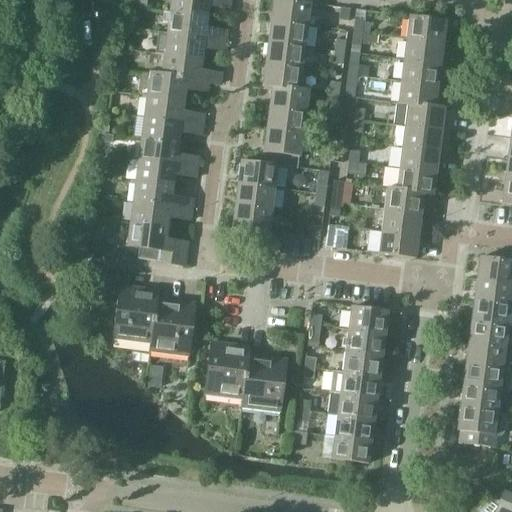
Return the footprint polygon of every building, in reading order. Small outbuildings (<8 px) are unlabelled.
[(146,9),(147,0),(127,0),(127,6),(146,9)] [(171,0),(170,14),(208,19),(209,8),(229,10),(230,0),(171,0)] [(272,0),(270,22),(306,27),(309,5),(272,0)] [(340,9),(337,29),(346,30),(349,10),(340,9)] [(355,11),(352,33),(369,35),(370,24),(363,23),(364,12),(355,11)] [(170,14),(167,35),(225,43),(226,31),(207,29),(208,19),(170,14)] [(408,17),(405,41),(442,46),(445,22),(408,17)] [(270,22),(267,45),(303,50),(306,27),(270,22)] [(352,33),(349,53),(359,54),(360,44),(368,46),(369,43),(377,44),(378,36),(369,35),(352,33)] [(167,35),(164,57),(202,62),(204,50),(223,53),(225,43),(167,35)] [(336,40),(334,53),(343,54),(345,42),(336,40)] [(405,41),(402,60),(439,65),(442,46),(405,41)] [(267,45),(264,65),(301,70),(303,50),(267,45)] [(343,54),(334,53),(333,66),(341,67),(343,54)] [(348,64),(346,76),(356,77),(357,65),(359,54),(349,53),(348,64)] [(164,57),(161,77),(161,79),(207,84),(219,86),(221,74),(201,72),(202,62),(164,57)] [(402,60),(399,83),(436,88),(439,65),(402,60)] [(261,88),(270,89),(298,93),(301,70),(264,65),(261,88)] [(146,98),(185,103),(186,92),(205,95),(207,84),(161,79),(161,77),(149,75),(149,74),(143,73),(140,76),(138,91),(140,95),(146,96),(146,98)] [(356,77),(346,76),(344,88),(354,90),(356,77)] [(330,83),(329,95),(337,96),(339,84),(330,83)] [(397,104),(406,105),(434,109),(436,88),(399,83),(397,104)] [(270,89),(267,109),(305,114),(307,94),(298,93),(270,89)] [(337,96),(329,95),(327,106),(336,107),(337,96)] [(146,98),(143,119),(201,127),(203,116),(183,114),(185,103),(146,98)] [(406,105),(404,126),(440,131),(443,110),(434,109),(406,105)] [(267,109),(265,131),(302,136),(305,114),(267,109)] [(354,109),(352,121),(362,122),(364,110),(354,109)] [(143,119),(140,141),(179,146),(181,135),(200,138),(201,127),(143,119)] [(362,122),(352,121),(350,132),(360,134),(362,122)] [(404,126),(401,147),(437,152),(440,131),(404,126)] [(335,128),(334,139),(343,141),(345,129),(335,128)] [(265,131),(262,154),(264,154),(281,156),(299,158),(302,136),(265,131)] [(343,141),(334,139),(332,151),(342,152),(343,141)] [(140,141),(137,161),(196,169),(197,158),(178,156),(179,146),(140,141)] [(401,147),(398,169),(435,173),(437,152),(401,147)] [(348,151),(347,163),(356,164),(358,152),(348,151)] [(281,156),(264,154),(262,166),(239,163),(236,186),(273,191),(276,167),(279,168),(281,156)] [(511,160),(505,160),(503,182),(511,183),(511,160)] [(137,161),(135,183),(174,188),(175,177),(195,180),(196,169),(137,161)] [(356,164),(347,163),(345,174),(364,177),(366,165),(356,164)] [(398,169),(395,191),(423,194),(432,195),(435,173),(398,169)] [(319,170),(315,196),(324,197),(327,172),(319,170)] [(332,181),(329,204),(339,205),(341,190),(350,192),(351,185),(343,183),(343,182),(332,181)] [(511,183),(503,182),(500,205),(511,206),(511,183)] [(135,183),(132,205),(190,213),(192,201),(172,198),(174,188),(135,183)] [(236,186),(233,207),(270,212),(273,191),(236,186)] [(385,189),(382,211),(420,216),(423,194),(395,191),(385,189)] [(324,197),(315,196),(314,207),(322,208),(324,197)] [(339,205),(329,204),(327,216),(337,217),(339,205)] [(132,205),(129,225),(168,230),(169,220),(189,223),(190,213),(132,205)] [(270,212),(233,207),(230,229),(267,234),(270,212)] [(382,211),(380,233),(417,238),(420,216),(382,211)] [(168,230),(129,225),(126,247),(138,249),(136,260),(163,264),(183,266),(186,244),(167,242),(168,230)] [(326,225),(323,248),(335,249),(338,226),(326,225)] [(311,227),(309,239),(318,240),(320,228),(311,227)] [(417,238),(380,233),(377,255),(414,260),(417,238)] [(511,261),(478,257),(476,280),(511,284),(511,261)] [(511,284),(476,280),(473,302),(509,307),(511,286),(511,284)] [(149,352),(156,299),(158,290),(144,288),(142,297),(117,294),(112,337),(148,342),(147,352),(149,352)] [(156,299),(149,352),(187,357),(193,311),(168,308),(168,301),(156,299)] [(473,302),(470,324),(506,328),(509,307),(473,302)] [(350,307),(347,330),(383,335),(386,312),(350,307)] [(309,314),(308,324),(319,326),(321,316),(309,314)] [(319,326),(308,324),(305,347),(316,348),(318,336),(319,326)] [(470,324),(467,345),(504,350),(506,328),(470,324)] [(347,330),(344,352),(380,356),(383,335),(347,330)] [(202,392),(239,397),(242,397),(247,355),(248,347),(235,345),(234,353),(208,350),(202,392)] [(467,345),(464,367),(501,372),(501,371),(504,350),(467,345)] [(344,352),(341,373),(378,377),(380,356),(344,352)] [(242,397),(239,397),(238,408),(278,413),(284,368),(258,364),(259,356),(247,355),(242,397)] [(304,357),(302,367),(313,369),(315,359),(304,357)] [(313,369),(302,367),(301,378),(312,379),(313,369)] [(464,367),(461,388),(498,393),(498,391),(508,393),(511,372),(501,371),(501,372),(464,367)] [(332,372),(330,392),(338,394),(338,395),(375,399),(378,377),(341,373),(332,372)] [(461,388),(458,409),(495,414),(495,413),(498,393),(461,388)] [(336,416),(333,437),(369,443),(375,399),(338,395),(338,394),(330,392),(327,414),(336,416)] [(298,400),(297,410),(307,412),(309,402),(298,400)] [(495,414),(458,409),(456,431),(459,431),(457,445),(496,450),(497,436),(500,436),(502,434),(503,431),(506,415),(495,413),(495,414)] [(295,420),(294,433),(304,434),(306,422),(307,412),(297,410),(295,420)] [(306,434),(304,434),(294,433),(288,432),(286,443),(304,446),(306,434)] [(369,443),(333,437),(323,436),(321,458),(366,464),(369,443)] [(498,501),(494,499),(476,510),(477,511),(511,511),(511,497),(502,493),(498,501)]
